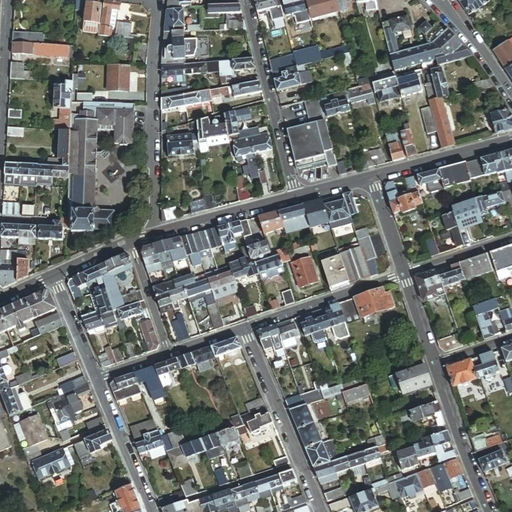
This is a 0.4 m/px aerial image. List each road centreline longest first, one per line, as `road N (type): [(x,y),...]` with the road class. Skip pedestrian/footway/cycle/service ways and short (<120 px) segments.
road 1 (residential): [(145,0),(157,7),(154,232)]
road 2 (residential): [(247,0),(295,196)]
road 3 (residential): [(320,511),(243,329)]
road 4 (residential): [(403,274),(243,329)]
road 5 (residential): [(433,363),(489,511)]
road 6 (residential): [(154,232),(295,196)]
road 7 (residential): [(371,176),(511,141)]
road 8 (residential): [(97,379),(151,511)]
road 9 (residential): [(0,133),(7,0)]
road 10 (residential): [(511,99),(439,0)]
